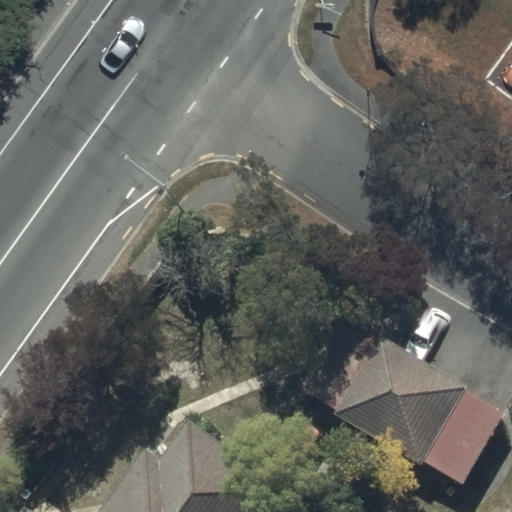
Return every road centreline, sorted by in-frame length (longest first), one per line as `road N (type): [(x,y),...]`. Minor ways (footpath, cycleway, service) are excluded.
road 1 (residential): [(157,39),(511,266)]
road 2 (secondary): [(0,264),(157,39)]
